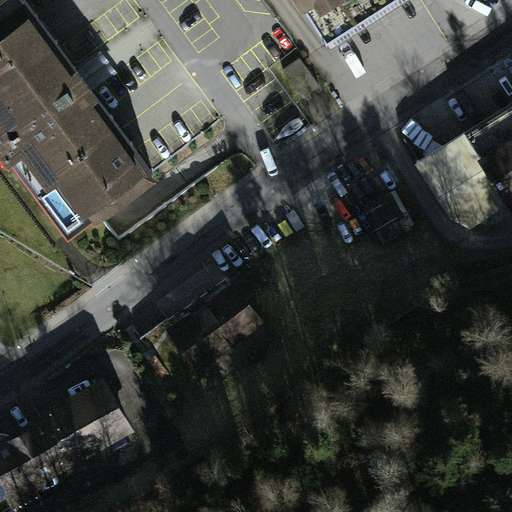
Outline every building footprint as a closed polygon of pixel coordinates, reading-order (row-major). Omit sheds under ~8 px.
[(0,0),(0,139),(69,232),(154,170),(27,0),(0,0)] [(301,0),(327,40),(389,0),(301,0)] [(300,55),(283,67),(303,96),(321,84),(300,55)] [(511,111),(466,137),(504,204),(511,199),(511,111)] [(384,244),(415,227),(395,191),(364,208),(384,244)] [(242,291),(178,334),(213,386),(277,343),(242,291)] [(113,383),(0,439),(0,473),(19,511),(24,511),(45,502),(39,489),(140,438),(113,383)]
